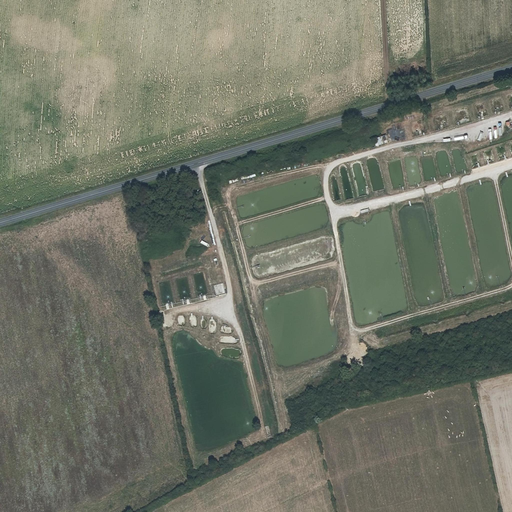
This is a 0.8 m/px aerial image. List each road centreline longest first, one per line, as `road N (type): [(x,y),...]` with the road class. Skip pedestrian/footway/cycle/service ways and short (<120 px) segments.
road 1 (secondary): [(0,222),(511,68)]
road 2 (track): [(198,163),(261,427)]
